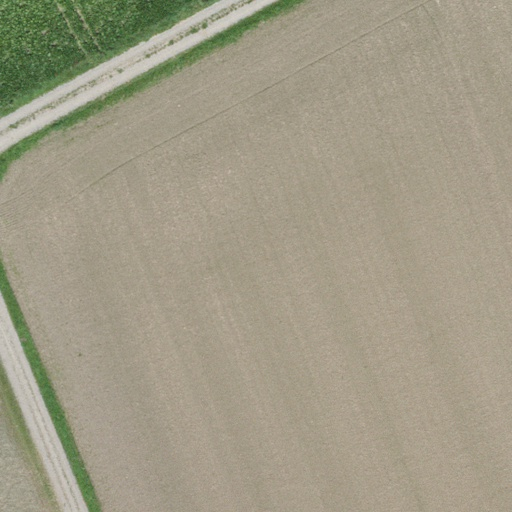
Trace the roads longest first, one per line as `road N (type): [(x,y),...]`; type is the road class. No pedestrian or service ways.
road 1 (track): [(261,0),(0,143)]
road 2 (track): [(0,272),(95,511)]
